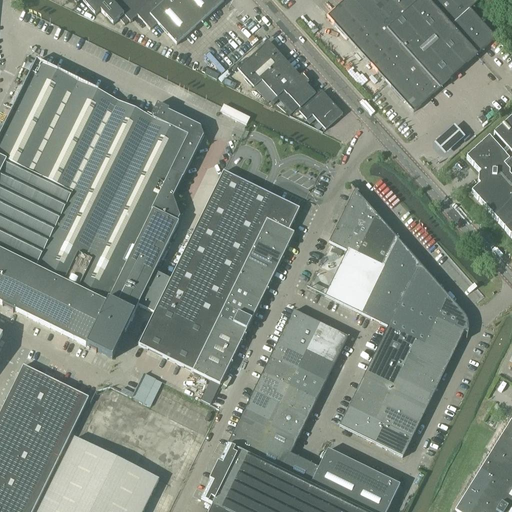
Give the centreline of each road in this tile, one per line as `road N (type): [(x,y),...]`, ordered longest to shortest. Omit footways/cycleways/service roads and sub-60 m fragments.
road 1 (unclassified): [(409,477),(317,431),(363,335),(283,294)]
road 2 (unclassified): [(176,511),(283,294)]
road 3 (unclassified): [(478,314),(344,168)]
road 4 (unclassified): [(511,279),(380,133)]
road 5 (unclassified): [(409,477),(478,334),(478,314)]
road 6 (unclassified): [(380,133),(261,0)]
road 7 (unclassified): [(283,294),(344,168)]
